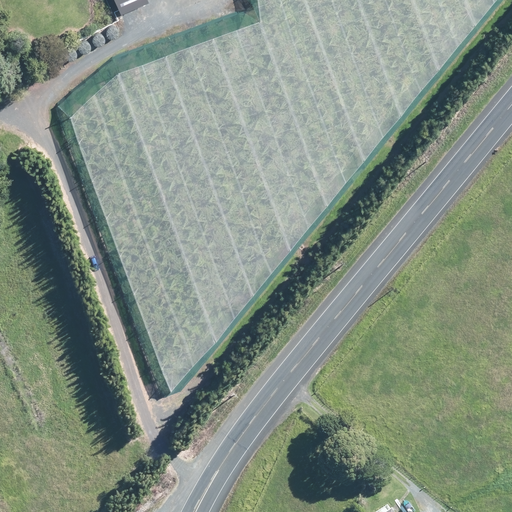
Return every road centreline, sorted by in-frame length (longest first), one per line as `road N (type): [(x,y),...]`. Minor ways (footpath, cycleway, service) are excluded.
road 1 (secondary): [(511,107),(252,418),(193,511)]
road 2 (unknown): [(206,489),(165,428),(122,336),(54,143),(0,108)]
